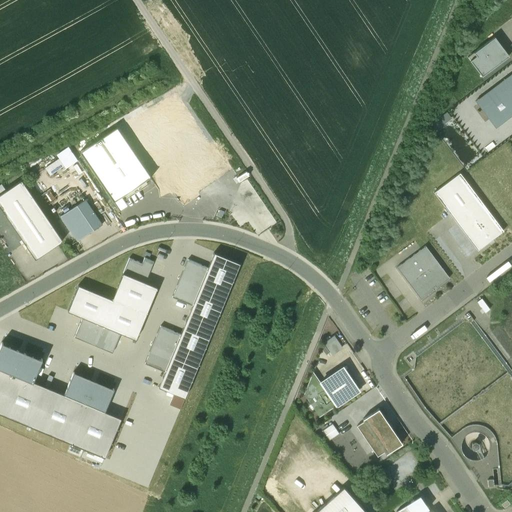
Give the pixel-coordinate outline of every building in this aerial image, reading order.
[(467,57),(482,76),(509,56),(494,37),(467,57)] [(511,73),(475,101),(495,127),(511,114),(511,73)] [(151,178),(151,177),(116,127),(80,152),(120,211),(128,205),(124,200),(148,184),(145,180),(149,177),(150,179),(151,178)] [(45,168),(50,175),(65,165),(66,167),(77,160),(68,147),(57,154),(60,158),(45,168)] [(504,231),(463,177),(460,173),(434,192),(456,221),(477,250),(480,249),(504,231)] [(21,180),(0,194),(0,207),(35,259),(63,241),(21,180)] [(85,199),(60,216),(77,241),(102,224),(85,199)] [(449,278),(425,246),(397,267),(421,299),(434,290),(432,288),(435,286),(436,288),(449,278)] [(208,267),(188,259),(172,297),(192,305),(180,334),(160,326),(145,363),(165,372),(158,387),(184,397),(240,263),(214,252),(208,267)] [(112,299),(78,285),(68,311),(83,318),(74,337),(112,353),(121,333),(135,339),(157,287),(145,282),(154,261),(144,258),(142,263),(129,258),(112,299)] [(326,342),(334,354),(345,346),(337,334),(326,342)] [(3,342),(1,342),(0,345),(0,413),(104,457),(121,418),(104,411),(114,389),(113,388),(112,390),(74,374),(74,373),(73,372),(64,394),(33,381),(42,359),(41,358),(40,360),(2,344),(3,342)] [(343,367),(320,382),(336,405),(349,396),(358,390),(351,379),(351,378),(343,367)] [(378,408),(363,419),(364,421),(357,426),(377,456),(385,451),(386,453),(402,443),(378,408)] [(324,429),(330,438),(340,432),(334,423),(324,429)] [(471,465),(467,467),(471,474),(475,471),(471,465)] [(344,487),(315,511),(362,511),(364,510),(344,487)] [(426,504),(420,495),(413,499),(414,500),(396,511),(430,511),(431,511),(430,511),(427,511),(426,510),(428,509),(428,508),(426,504)]
